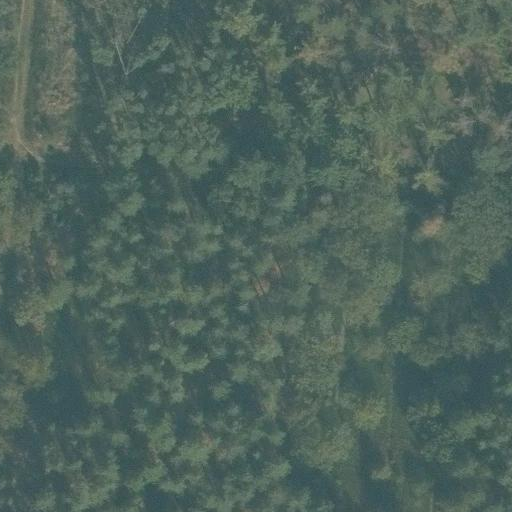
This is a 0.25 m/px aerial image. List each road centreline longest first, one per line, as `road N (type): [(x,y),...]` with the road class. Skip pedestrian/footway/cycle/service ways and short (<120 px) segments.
road 1 (track): [(15,157),(511,201)]
road 2 (track): [(29,0),(15,157)]
road 3 (track): [(15,157),(0,303)]
